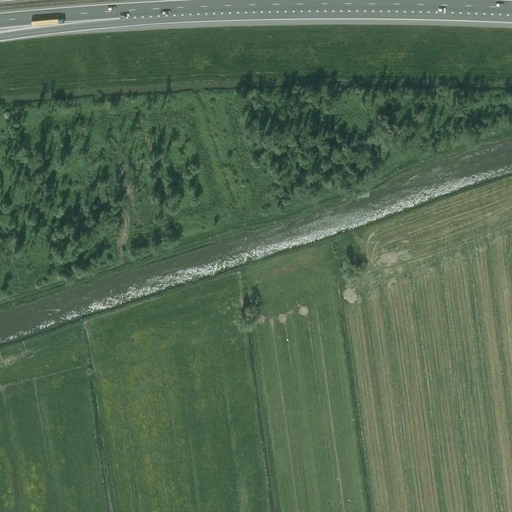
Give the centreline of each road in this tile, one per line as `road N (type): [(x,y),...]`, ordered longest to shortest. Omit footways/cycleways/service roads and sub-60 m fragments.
road 1 (motorway): [(120,11),(317,3),(511,8)]
road 2 (motorway): [(0,34),(120,11)]
road 3 (motorway): [(0,20),(120,11)]
